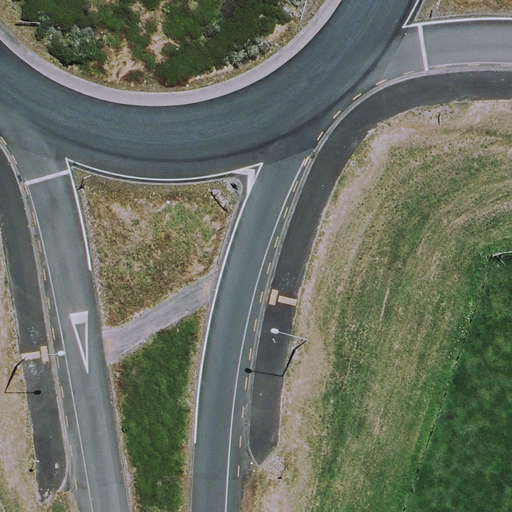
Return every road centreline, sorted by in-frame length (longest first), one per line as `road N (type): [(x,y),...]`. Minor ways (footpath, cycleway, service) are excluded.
road 1 (unclassified): [(109,511),(60,223),(0,103)]
road 2 (unclassified): [(279,106),(284,156),(226,341),(210,511)]
road 3 (primary): [(279,106),(204,137),(123,140),(46,117),(0,83)]
road 4 (unclassified): [(511,42),(422,46),(314,80)]
